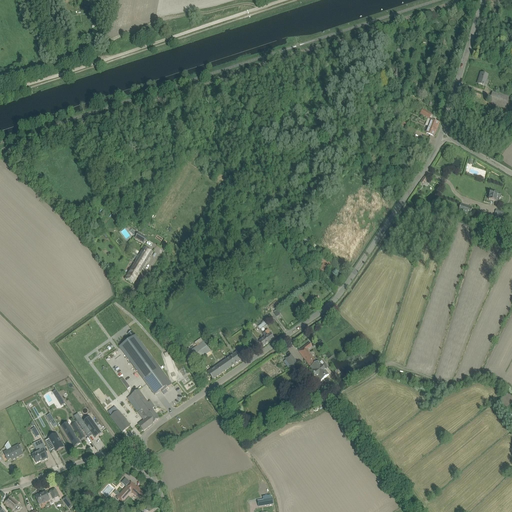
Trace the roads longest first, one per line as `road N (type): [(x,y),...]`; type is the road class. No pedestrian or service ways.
road 1 (unclassified): [(141,435),(333,302),(442,134)]
road 2 (track): [(285,0),(0,92)]
road 3 (unclassified): [(442,134),(484,0)]
